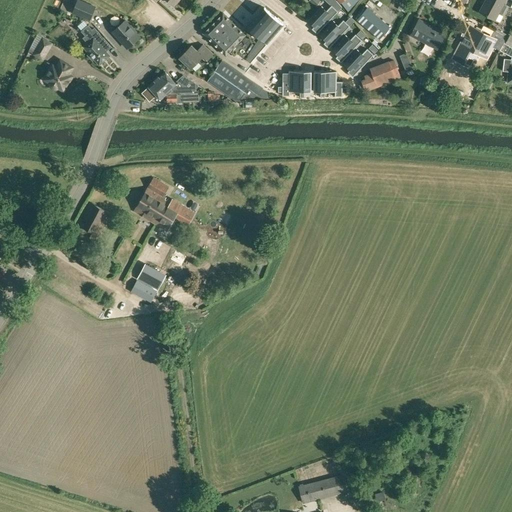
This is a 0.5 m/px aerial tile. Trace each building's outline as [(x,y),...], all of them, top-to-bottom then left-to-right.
[(96,6),(80,0),(77,0),(72,14),(90,21),(96,6)] [(352,0),(348,0),(343,4),(349,12),(356,5),(352,0)] [(502,15),(507,6),(503,4),(505,0),(484,0),(479,12),(495,20),(498,13),(502,15)] [(322,6),(308,20),(314,26),(312,29),(317,34),(337,12),(338,11),(331,5),(331,6),(326,11),(322,6)] [(264,7),(247,27),(266,42),(283,23),(264,7)] [(390,27),(367,7),(357,20),(379,39),(390,27)] [(243,33),(241,31),(230,20),(231,20),(224,13),(223,12),(221,14),(204,31),(203,33),(210,40),(225,55),(229,51),(234,56),(237,53),(243,57),(246,53),(248,55),(258,39),(258,38),(254,36),(255,35),(246,28),(243,33)] [(345,22),(350,26),(354,22),(350,17),(345,22)] [(437,50),(445,33),(419,19),(410,35),(437,50)] [(333,21),(320,35),(326,41),(324,43),(329,48),(350,26),(345,22),(343,20),(338,25),(333,21)] [(124,21),(113,31),(128,48),(139,38),(135,33),(136,32),(131,25),(129,27),(124,21)] [(92,30),(87,25),(81,31),(85,35),(82,37),(86,42),(83,46),(89,53),(87,55),(92,60),(94,59),(99,64),(109,55),(99,43),(104,39),(94,28),(92,30)] [(350,27),(344,32),(348,36),(354,31),(350,27)] [(502,43),(505,37),(493,30),(489,37),(470,28),(458,51),(474,59),(478,51),(487,56),(495,42),(498,43),(496,48),(499,49),(501,45),(502,43)] [(360,30),(357,34),(362,39),(366,36),(360,30)] [(43,61),(54,42),(42,36),(43,35),(38,33),(28,51),(33,54),(32,54),(43,61)] [(345,35),(332,49),(338,55),(336,58),(341,62),(362,40),(355,34),(350,40),(345,35)] [(511,38),(507,36),(506,37),(505,37),(502,43),(511,48),(511,38)] [(261,41),(258,39),(248,55),(248,56),(246,58),(250,62),(266,44),(261,41)] [(511,48),(502,43),(501,45),(499,49),(499,50),(511,57),(511,59),(504,58),(502,71),(509,72),(507,82),(511,82),(511,48)] [(213,54),(203,44),(197,50),(191,45),(179,58),(190,68),(198,61),(202,65),(213,54)] [(374,53),(378,50),(372,44),(369,48),(374,53)] [(357,50),(344,64),(350,69),(347,72),(352,77),(373,54),(367,48),(362,54),(357,50)] [(407,76),(414,73),(407,52),(399,55),(406,72),(407,76)] [(253,81),(222,59),(207,81),(235,100),(240,100),(248,88),(258,95),(259,94),(265,99),(269,93),(262,88),(263,88),(253,81)] [(400,74),(394,59),(389,61),(389,60),(369,68),(371,72),(364,75),(365,78),(361,80),(365,92),(401,78),(400,74)] [(72,67),(60,60),(56,67),(52,64),(45,76),(50,79),(49,82),(49,84),(49,85),(50,86),(52,88),(53,88),(54,88),(55,88),(56,88),(58,87),(63,91),(64,90),(65,89),(66,88),(66,87),(67,87),(68,84),(68,82),(69,81),(68,80),(68,79),(66,78),(72,67)] [(279,87),(279,92),(283,92),(283,96),(290,96),(290,91),(300,91),(301,70),(289,70),(289,81),(283,81),(283,87),(279,87)] [(300,91),(300,96),(305,96),(305,91),(312,91),(312,71),(301,70),(300,91)] [(156,79),(155,80),(156,80),(168,93),(177,93),(184,93),(193,92),(198,85),(183,75),(175,83),(165,71),(159,76),(158,76),(156,78),(156,79)] [(326,91),(326,71),(314,71),(314,91),(321,91),(321,96),(326,96),(326,91)] [(337,71),(326,71),(326,91),(336,91),(336,96),(343,96),(343,92),(347,92),(347,87),(343,87),(343,81),(337,81),(337,71)] [(148,87),(142,93),(149,101),(156,95),(160,100),(166,94),(167,102),(177,102),(177,99),(177,93),(168,93),(156,80),(155,80),(148,86),(148,87)] [(171,188),(153,178),(147,188),(148,188),(134,211),(167,230),(175,216),(188,223),(194,213),(173,200),(172,202),(164,198),(171,188)] [(97,241),(111,213),(90,202),(75,230),(89,237),(97,241)] [(226,225),(232,216),(224,211),(219,221),(226,225)] [(147,285),(155,270),(144,265),(137,279),(147,285)] [(303,502),(347,491),(342,475),(299,486),(303,502)]
